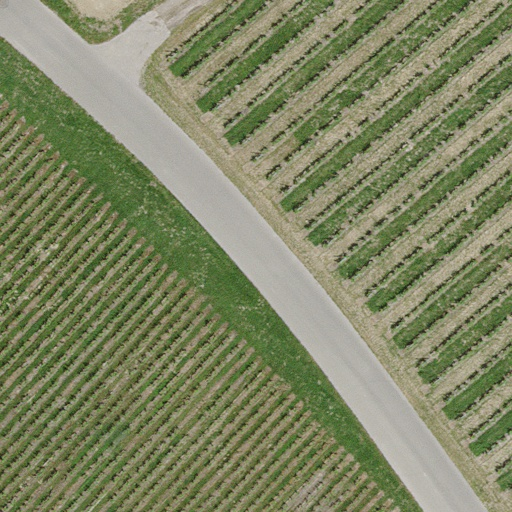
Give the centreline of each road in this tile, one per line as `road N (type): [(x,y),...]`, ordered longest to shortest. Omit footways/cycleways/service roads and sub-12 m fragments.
road 1 (tertiary): [(5,0),(259,233),(460,511)]
road 2 (track): [(197,0),(99,83)]
